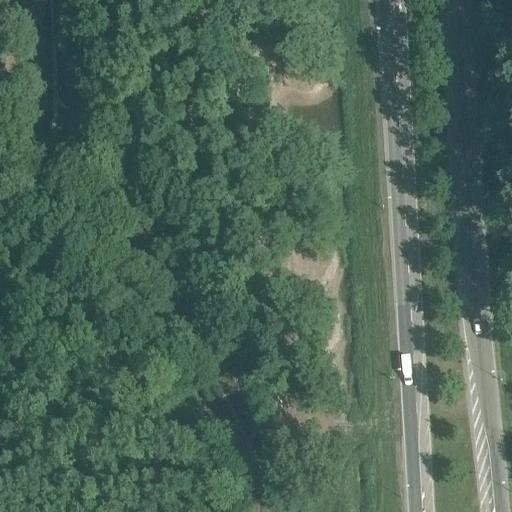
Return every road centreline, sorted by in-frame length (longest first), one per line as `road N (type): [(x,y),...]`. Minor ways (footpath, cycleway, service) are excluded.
road 1 (secondary): [(501,511),(453,0)]
road 2 (secondary): [(390,0),(416,511)]
